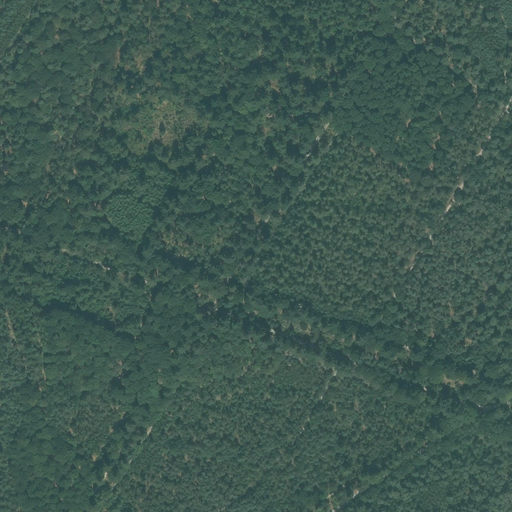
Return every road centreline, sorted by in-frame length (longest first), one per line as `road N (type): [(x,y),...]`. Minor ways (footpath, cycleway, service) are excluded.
road 1 (track): [(77,511),(392,20)]
road 2 (track): [(192,0),(57,202),(53,246),(0,225)]
road 3 (track): [(335,372),(447,413),(306,511)]
road 4 (track): [(356,359),(500,109)]
road 5 (track): [(218,511),(292,444),(344,355),(356,359)]
road 6 (track): [(317,136),(175,96),(139,75)]
road 7 (track): [(330,511),(481,407)]
road 8 (track): [(53,246),(224,312)]
road 9 (track): [(511,117),(388,26)]
road 10 (track): [(356,359),(481,407)]
road 11 (track): [(344,355),(224,312)]
